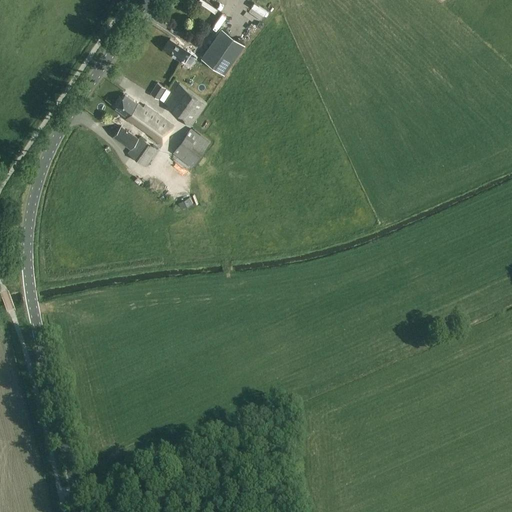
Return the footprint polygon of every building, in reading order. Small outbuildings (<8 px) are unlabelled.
[(224,74),(228,70),(245,45),(221,29),(201,58),(224,74)] [(169,39),(163,49),(180,61),(187,51),(169,39)] [(158,99),(165,88),(157,83),(150,94),(158,99)] [(165,103),(184,116),(194,124),(208,103),(179,83),(165,103)] [(116,109),(123,114),(121,117),(125,120),(114,137),(131,150),(129,153),(146,166),(175,126),(145,105),(144,107),(126,94),(116,109)] [(191,127),(173,153),(193,167),(211,142),(191,127)] [(182,210),(193,204),(190,197),(178,203),(182,210)]
